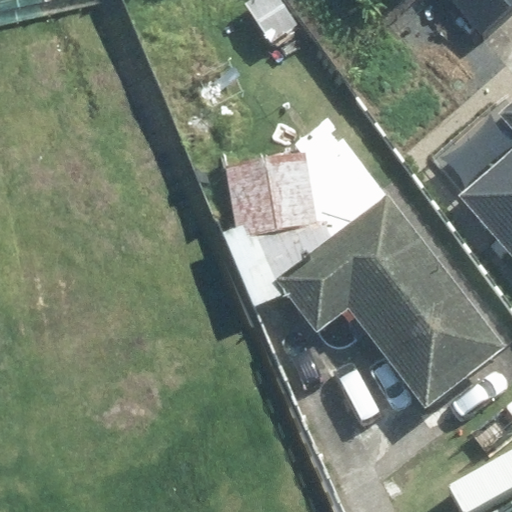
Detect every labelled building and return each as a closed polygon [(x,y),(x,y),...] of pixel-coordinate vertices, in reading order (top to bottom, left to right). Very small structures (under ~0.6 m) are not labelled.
[(511,0),(452,0),(477,30),(511,1),(511,0)] [(511,161),(466,202),(511,254),(511,112),(505,119),(511,126),(511,161)] [(283,284),(323,336),(355,312),(434,413),(509,355),(390,202),(283,284)] [(208,337),(75,382),(119,511),(221,511),(193,427),(234,413),(208,337)] [(0,511),(9,511),(9,411),(0,411),(0,511)]
